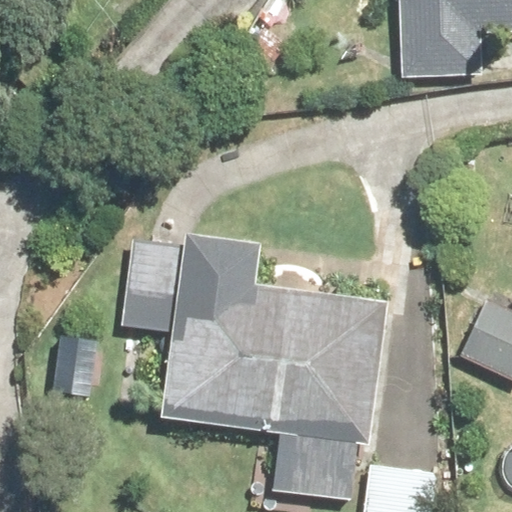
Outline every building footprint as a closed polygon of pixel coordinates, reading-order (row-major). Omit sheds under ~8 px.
[(511,0),(411,0),(412,69),(492,68),(492,34),(511,34),(511,0)] [(140,234),(129,332),(177,337),(166,430),(377,454),(394,308),(271,294),(276,250),(140,234)] [(511,299),(496,292),(465,355),(511,378),(511,299)] [(0,471),(16,468),(0,382),(0,471)] [(442,511),(446,478),(378,470),(372,511),(442,511)]
